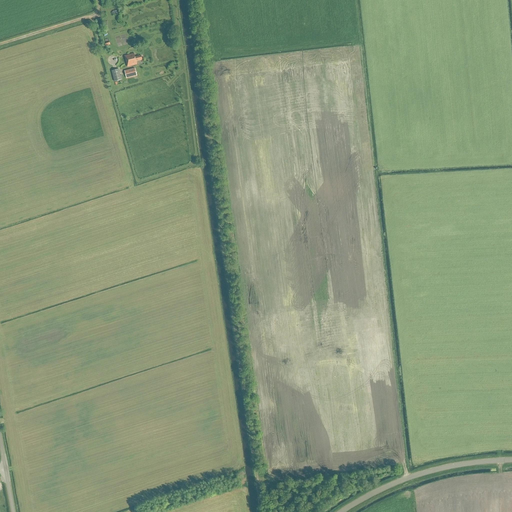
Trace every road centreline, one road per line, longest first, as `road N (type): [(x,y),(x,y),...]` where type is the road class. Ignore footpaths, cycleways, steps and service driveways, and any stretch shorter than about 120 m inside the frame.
road 1 (track): [(187,0),(260,511)]
road 2 (unclassified): [(342,511),(402,480),(511,460)]
